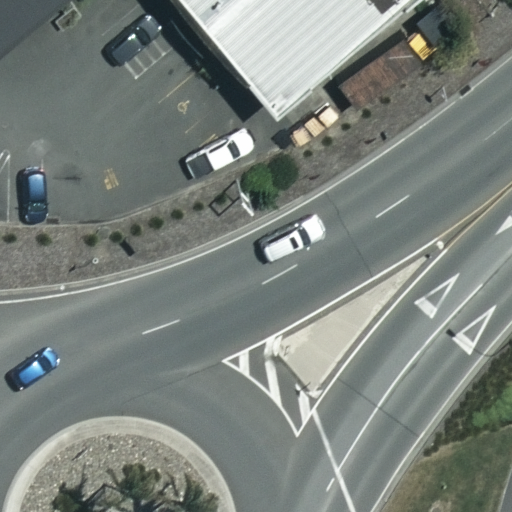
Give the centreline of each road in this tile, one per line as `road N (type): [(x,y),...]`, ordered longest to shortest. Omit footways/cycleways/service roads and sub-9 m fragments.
road 1 (secondary): [(112,364),(252,307),(511,174)]
road 2 (secondary): [(511,224),(487,274),(293,511)]
road 3 (secondary): [(112,364),(139,367),(192,393),(232,424),(260,476),(267,511)]
